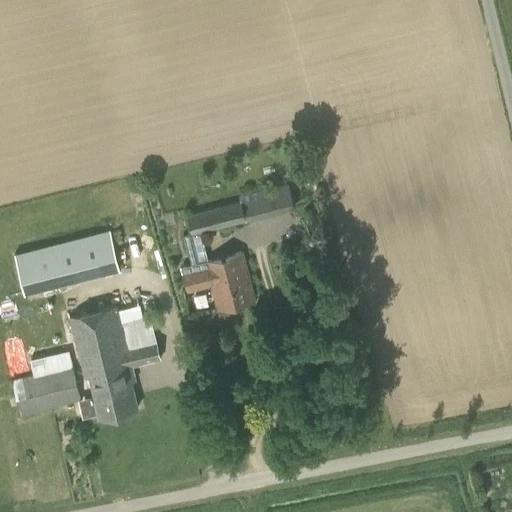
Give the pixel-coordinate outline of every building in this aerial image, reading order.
[(187,213),(192,234),(294,208),(287,182),(239,194),(240,199),(187,213)] [(322,186),(314,188),(316,197),(324,194),(322,186)] [(24,293),(120,269),(110,230),(14,255),(24,293)] [(185,270),(183,271),(188,290),(211,284),(217,307),(253,298),(241,252),(200,262),(199,258),(183,262),(185,270)] [(69,316),(89,396),(93,394),(99,416),(138,406),(131,381),(135,380),(131,365),(160,358),(153,328),(123,336),(115,305),(69,316)] [(21,414),(80,399),(72,365),(12,380),(21,414)]
